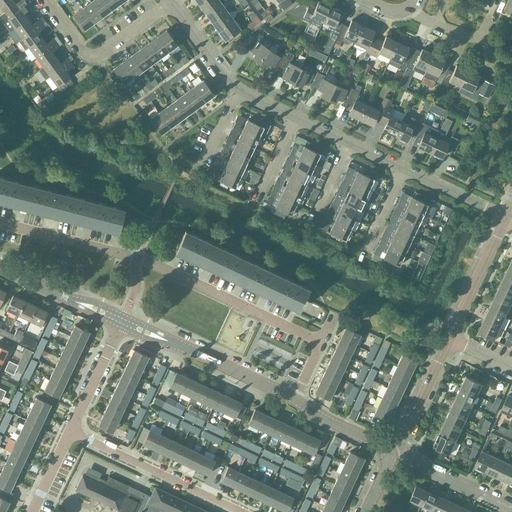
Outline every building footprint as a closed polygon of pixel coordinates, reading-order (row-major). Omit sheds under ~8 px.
[(0,0),(0,8),(3,14),(16,4),(12,0),(0,0)] [(111,10),(102,0),(94,0),(91,2),(102,17),(111,10)] [(119,4),(116,0),(102,0),(111,10),(119,4)] [(218,0),(207,0),(200,6),(206,15),(221,4),(218,0)] [(511,0),(508,0),(503,10),(511,14),(511,0)] [(309,21),(311,17),(323,22),(331,6),(319,1),(316,7),(310,4),(303,18),(309,21)] [(102,17),(91,2),(83,9),(93,23),(102,17)] [(259,3),(254,6),(258,11),(262,7),(259,3)] [(16,4),(3,14),(0,16),(0,17),(3,22),(10,32),(12,31),(28,19),(24,13),(31,8),(27,4),(20,10),(16,4)] [(221,4),(206,15),(213,23),(228,13),(221,4)] [(306,6),(301,4),(294,8),(303,13),(306,6)] [(331,36),(336,38),(343,25),(337,22),(342,12),(331,6),(323,22),(329,25),(328,29),(333,32),(331,36)] [(93,23),(83,9),(73,15),(84,30),(93,23)] [(260,14),(264,19),(268,15),(265,10),(260,14)] [(234,22),(228,13),(213,23),(219,32),(234,22)] [(255,13),(250,16),(253,21),(258,17),(255,13)] [(270,14),(264,19),(267,24),(274,19),(270,14)] [(32,25),(28,19),(12,31),(19,41),(42,24),(39,20),(32,25)] [(351,40),(356,42),(363,26),(351,21),(348,27),(343,25),(336,38),(349,44),(351,40)] [(234,22),(219,32),(226,41),(240,30),(234,22)] [(42,24),(19,41),(26,51),(29,48),(42,38),(38,33),(45,28),(42,24)] [(365,52),(366,52),(370,54),(371,55),(377,41),(372,38),(375,31),(363,26),(356,42),(353,46),(365,52)] [(157,37),(168,52),(177,45),(166,30),(157,37)] [(259,64),(269,50),(259,43),(261,40),(255,36),(246,48),(255,55),(252,59),(259,64)] [(168,52),(157,37),(148,44),(159,58),(168,52)] [(377,41),(371,55),(388,63),(390,58),(398,42),(386,37),(383,43),(377,41)] [(46,44),(42,38),(29,48),(36,58),(56,43),(53,39),(46,44)] [(337,40),(333,47),(338,49),(341,42),(337,40)] [(390,58),(388,63),(405,71),(412,57),(416,49),(415,49),(414,50),(409,47),(398,42),(390,58)] [(59,47),(56,43),(36,58),(43,67),(56,58),(52,52),(59,47)] [(159,58),(148,44),(140,50),(151,65),(159,58)] [(405,88),(414,70),(424,75),(434,55),(422,49),(421,51),(416,49),(412,57),(405,71),(398,85),(405,88)] [(151,65),(140,50),(131,57),(142,71),(151,65)] [(269,50),(259,64),(266,69),(269,64),(279,71),(285,59),(285,58),(281,55),(279,58),(269,50)] [(285,59),(279,71),(288,76),(286,80),(294,84),(303,64),(304,64),(296,60),(294,66),(290,64),(291,61),(294,56),(288,53),(286,58),(285,58),(285,59)] [(424,75),(424,76),(435,82),(435,80),(441,83),(448,69),(442,66),(445,60),(434,55),(424,75)] [(186,56),(181,60),(184,64),(189,61),(186,56)] [(131,57),(122,63),(133,78),(142,71),(131,57)] [(56,58),(43,67),(38,71),(45,81),(50,77),(70,62),(67,59),(60,64),(56,58)] [(70,62),(50,77),(57,87),(54,89),(58,94),(73,83),(69,78),(71,77),(66,72),(73,67),(70,62)] [(133,78),(122,63),(113,70),(124,84),(133,78)] [(316,70),(303,64),(294,84),(301,88),(303,83),(313,88),(319,74),(315,72),(316,70)] [(366,64),(363,70),(368,72),(371,66),(366,64)] [(321,74),(325,76),(329,67),(325,65),(321,74)] [(449,81),(461,87),(468,71),(456,65),(453,72),(448,69),(441,83),(447,86),(449,81)] [(187,68),(182,71),(186,76),(190,72),(187,68)] [(397,70),(392,81),(399,84),(403,74),(397,70)] [(182,71),(177,75),(181,79),(186,76),(182,71)] [(476,99),(482,85),(476,83),(479,76),(468,71),(461,87),(472,92),(470,97),(476,99)] [(272,86),(278,88),(283,77),(277,74),(272,86)] [(325,77),(319,74),(313,88),(323,92),(320,97),(328,100),(335,85),(323,80),(325,77)] [(203,80),(194,87),(205,102),(214,95),(203,80)] [(337,82),(335,85),(328,100),(335,104),(338,99),(347,104),(353,91),(354,90),(337,82)] [(194,87),(185,93),(196,108),(205,102),(194,87)] [(348,115),(360,121),(368,105),(361,102),(363,99),(358,96),(359,93),(354,90),(353,91),(347,104),(353,107),(348,115)] [(196,108),(185,93),(176,100),(187,115),(196,108)] [(52,94),(46,98),(49,102),(55,98),(52,94)] [(376,118),(382,121),(390,103),(391,100),(384,97),(381,104),(382,105),(379,111),(368,105),(360,121),(372,126),(376,118)] [(176,100),(168,106),(179,121),(187,115),(176,100)] [(382,121),(387,123),(383,131),(395,137),(402,122),(390,116),(394,109),(393,109),(394,105),(390,103),(382,121)] [(429,110),(446,118),(449,112),(432,104),(429,110)] [(168,106),(159,112),(170,128),(179,121),(168,106)] [(170,128),(159,112),(150,119),(161,134),(170,128)] [(410,134),(416,137),(422,123),(405,115),(402,122),(395,137),(406,143),(410,134)] [(479,125),(481,120),(473,117),(471,121),(479,125)] [(255,119),(253,123),(248,120),(243,130),(259,138),(263,140),(270,126),(255,119)] [(421,140),(417,148),(429,154),(436,138),(425,133),(428,126),(422,123),(416,137),(421,140)] [(279,137),(282,129),(277,127),(273,134),(279,137)] [(240,136),(238,140),(255,148),(259,138),(243,130),(240,136)] [(436,138),(429,154),(441,159),(445,151),(450,153),(456,140),(451,137),(448,143),(442,141),(443,138),(442,136),(439,134),(436,138)] [(232,144),(231,145),(232,145),(230,149),(233,151),(250,158),(255,148),(238,140),(236,146),(232,144)] [(302,151),(299,157),(316,164),(323,149),(309,142),(306,147),(304,146),(302,151)] [(233,151),(229,161),(245,168),(250,158),(233,151)] [(316,164),(299,157),(295,167),(311,175),(316,164)] [(245,168),(229,161),(224,171),(240,179),(245,168)] [(295,167),(290,177),(306,185),(311,175),(295,167)] [(366,170),(364,175),(358,172),(353,182),(370,190),(377,175),(378,175),(365,169),(366,170)] [(240,179),(224,171),(219,181),(235,189),(240,179)] [(253,173),(249,182),(256,185),(260,176),(253,173)] [(0,177),(0,201),(0,202),(0,203),(1,203),(0,204),(5,205),(5,204),(6,204),(6,203),(19,207),(25,184),(0,177)] [(290,177),(285,187),(301,195),(306,185),(290,177)] [(370,190),(353,182),(348,192),(365,200),(370,190)] [(25,184),(19,207),(33,210),(33,211),(33,212),(38,213),(39,212),(52,215),(58,193),(25,184)] [(301,195),(285,187),(280,197),(297,205),(301,195)] [(348,192),(344,203),(360,210),(365,200),(348,192)] [(58,193),(52,215),(66,219),(66,220),(66,221),(71,222),(71,221),(72,220),(86,224),(91,201),(58,193)] [(405,202),(403,206),(407,208),(423,215),(423,216),(431,220),(431,219),(430,219),(435,209),(429,206),(428,205),(430,200),(431,200),(415,193),(416,194),(414,198),(413,198),(412,197),(409,204),(405,202)] [(280,197),(275,208),(276,208),(273,214),(284,219),(287,213),(292,216),(297,205),(280,197)] [(125,210),(91,201),(86,224),(99,227),(99,228),(99,229),(104,230),(104,229),(104,230),(104,229),(119,232),(125,210)] [(344,203),(339,213),(355,220),(360,210),(344,203)] [(446,207),(444,213),(449,215),(452,210),(446,207)] [(407,208),(402,218),(418,225),(423,216),(423,215),(407,208)] [(331,221),(334,223),(350,231),(355,220),(339,213),(337,217),(333,216),(332,217),(333,217),(331,221)] [(394,226),(394,227),(397,228),(414,236),(418,225),(402,218),(400,223),(396,221),(395,222),(394,226)] [(334,223),(332,228),(329,234),(345,241),(350,231),(334,223)] [(397,228),(393,238),(409,246),(414,236),(397,228)] [(186,231),(176,253),(189,259),(189,260),(189,261),(193,263),(193,262),(194,262),(194,261),(207,267),(217,246),(186,231)] [(409,246),(393,238),(388,248),(404,256),(409,246)] [(217,246),(207,267),(220,273),(219,274),(220,274),(219,275),(224,277),(224,276),(225,276),(237,282),(248,260),(217,246)] [(383,258),(374,254),(372,260),(384,266),(387,261),(399,266),(404,256),(388,248),(383,258)] [(248,260),(237,282),(250,288),(251,289),(250,289),(254,291),(255,291),(256,290),(268,296),(279,275),(248,260)] [(419,263),(416,268),(423,271),(426,266),(419,263)] [(279,275),(268,296),(281,302),(281,303),(281,304),(285,306),(285,305),(286,305),(286,304),(300,310),(309,289),(279,275)] [(511,279),(505,276),(500,288),(511,293),(511,279)] [(511,303),(511,293),(500,288),(495,299),(511,307),(511,303)] [(18,315),(25,301),(13,296),(7,309),(18,315)] [(495,299),(489,311),(505,318),(511,307),(495,299)] [(25,301),(18,315),(30,320),(36,306),(25,301)] [(36,306),(30,320),(41,325),(48,312),(36,306)] [(505,318),(489,311),(484,322),(500,330),(505,318)] [(48,326),(54,329),(58,319),(53,317),(48,326)] [(0,321),(0,333),(8,337),(10,333),(0,328),(3,323),(0,321)] [(500,330),(484,322),(478,334),(494,341),(500,330)] [(70,336),(85,343),(90,332),(83,329),(77,326),(75,325),(70,336)] [(54,329),(48,326),(44,335),(49,338),(54,329)] [(341,339),(355,346),(360,335),(346,328),(341,339)] [(21,338),(10,333),(8,337),(19,343),(21,338)] [(70,336),(65,347),(79,354),(85,343),(70,336)] [(21,338),(19,343),(34,349),(36,344),(21,338)] [(38,347),(43,350),(48,341),(42,338),(38,347)] [(341,339),(336,350),(350,357),(355,346),(341,339)] [(385,340),(382,347),(387,350),(391,343),(385,340)] [(373,343),(369,352),(374,355),(379,346),(373,343)] [(43,350),(38,347),(34,357),(39,359),(43,350)] [(65,347),(60,358),(74,365),(79,354),(65,347)] [(382,347),(378,356),(383,359),(387,350),(382,347)] [(129,361),(143,368),(149,357),(134,350),(129,361)] [(336,350),(331,361),(345,367),(350,357),(336,350)] [(374,355),(369,352),(365,362),(370,364),(374,355)] [(397,366),(412,373),(417,362),(403,355),(397,366)] [(383,359),(378,356),(374,366),(379,368),(383,359)] [(60,358),(55,369),(69,375),(74,365),(60,358)] [(32,360),(28,369),(33,372),(38,362),(32,360)] [(287,368),(285,360),(278,361),(279,370),(287,368)] [(9,361),(7,366),(17,370),(23,373),(25,369),(9,361)] [(143,368),(129,361),(124,372),(138,379),(143,368)] [(345,367),(331,361),(325,371),(340,378),(345,367)] [(160,365),(156,374),(162,377),(166,367),(160,365)] [(363,365),(359,374),(364,377),(369,367),(363,365)] [(17,370),(7,366),(5,371),(14,375),(17,370)] [(412,373),(397,366),(392,377),(407,383),(412,373)] [(33,372),(28,369),(23,378),(29,381),(33,372)] [(69,375),(55,369),(50,379),(64,386),(69,375)] [(368,378),(373,380),(377,371),(372,369),(368,378)] [(340,378),(325,371),(320,382),(335,389),(340,378)] [(124,372),(119,383),(133,390),(138,379),(124,372)] [(176,373),(168,391),(174,394),(176,390),(181,392),(187,378),(176,373)] [(162,377),(156,374),(152,383),(157,386),(162,377)] [(364,377),(359,374),(355,383),(360,386),(364,377)] [(392,377),(387,387),(401,394),(407,383),(392,377)] [(466,377),(461,389),(477,397),(483,384),(466,377)] [(198,383),(187,378),(181,392),(191,397),(198,383)] [(373,380),(368,378),(363,387),(369,390),(373,380)] [(64,386),(50,379),(45,390),(59,397),(64,386)] [(335,389),(320,382),(315,393),(329,400),(335,389)] [(133,390),(119,383),(114,394),(128,400),(133,390)] [(198,383),(191,397),(189,403),(194,406),(197,400),(202,403),(209,388),(198,383)] [(159,385),(155,393),(161,395),(164,387),(159,385)] [(150,386),(146,396),(151,398),(156,389),(150,386)] [(353,386),(349,396),(354,398),(358,389),(353,386)] [(387,387),(382,398),(396,405),(401,394),(387,387)] [(202,403),(203,403),(201,407),(206,409),(208,405),(213,408),(220,393),(209,388),(202,403)] [(461,389),(455,400),(472,408),(477,397),(461,389)] [(362,390),(358,400),(363,402),(367,393),(362,390)] [(17,391),(13,400),(19,403),(23,393),(17,391)] [(231,398),(220,393),(213,408),(224,413),(231,398)] [(114,394),(109,404),(123,411),(128,400),(114,394)] [(151,398),(146,396),(142,405),(147,407),(151,398)] [(349,396),(345,405),(350,407),(354,398),(349,396)] [(500,418),(509,422),(511,416),(511,397),(509,396),(501,411),(503,412),(500,418)] [(497,397),(494,404),(499,406),(502,399),(497,397)] [(37,398),(32,409),(46,416),(51,404),(37,398)] [(162,407),(165,402),(156,398),(154,403),(162,407)] [(231,398),(224,413),(235,418),(242,404),(231,398)] [(382,398),(377,409),(391,416),(396,405),(382,398)] [(19,403),(13,400),(9,410),(14,412),(19,403)] [(363,402),(358,400),(353,409),(358,411),(363,402)] [(455,400),(450,411),(467,419),(472,408),(455,400)] [(171,412),(174,406),(165,402),(162,408),(171,412)] [(123,411),(109,404),(103,415),(118,422),(123,411)] [(494,404),(491,411),(496,413),(499,406),(494,404)] [(174,406),(171,412),(181,416),(183,411),(174,406)] [(136,417),(141,420),(146,410),(140,408),(136,417)] [(46,416),(32,409),(26,419),(41,426),(46,416)] [(391,416),(377,409),(372,420),(386,427),(391,416)] [(259,429),(266,415),(255,410),(248,424),(259,429)] [(167,421),(170,415),(161,411),(158,417),(167,421)] [(450,411),(445,423),(461,430),(467,419),(450,411)] [(193,422),(196,417),(186,412),(184,418),(193,422)] [(7,413),(3,422),(8,424),(12,415),(7,413)] [(118,422),(103,415),(98,426),(113,433),(118,422)] [(179,420),(170,415),(167,421),(177,425),(179,420)] [(266,415),(259,429),(270,435),(277,420),(266,415)] [(141,420),(136,417),(132,426),(137,429),(141,420)] [(196,417),(193,422),(202,426),(205,421),(196,417)] [(26,419),(21,430),(36,437),(41,426),(26,419)] [(288,425),(277,420),(270,435),(281,440),(288,425)] [(486,420),(483,427),(488,429),(492,422),(486,420)] [(189,431),(191,425),(182,421),(180,427),(189,431)] [(8,424),(3,422),(0,427),(0,431),(4,434),(8,424)] [(215,432),(217,427),(208,422),(205,428),(215,432)] [(445,423),(440,434),(456,442),(461,430),(445,423)] [(191,425),(189,431),(198,435),(201,430),(191,425)] [(288,425),(281,440),(292,445),(298,430),(288,425)] [(500,426),(498,431),(505,435),(507,429),(500,426)] [(226,431),(217,427),(215,432),(224,437),(226,431)] [(488,429),(483,427),(480,434),(485,436),(488,429)] [(131,441),(135,432),(130,429),(126,439),(131,441)] [(153,449),(160,435),(149,429),(142,444),(153,449)] [(36,437),(21,430),(16,441),(31,448),(36,437)] [(309,436),(298,430),(292,445),(302,450),(309,436)] [(204,431),(201,437),(210,441),(213,436),(204,431)] [(491,433),(489,438),(496,441),(498,436),(491,433)] [(231,434),(229,438),(229,439),(235,442),(238,437),(231,434)] [(434,446),(450,454),(456,442),(440,434),(434,446)] [(160,435),(153,449),(164,455),(171,440),(160,435)] [(222,440),(213,436),(210,441),(220,446),(220,445),(222,440)] [(320,441),(309,436),(302,450),(313,455),(320,441)] [(243,439),(241,444),(250,449),(252,443),(243,439)] [(171,440),(164,455),(175,460),(182,445),(171,440)] [(220,445),(228,449),(230,444),(222,440),(220,445)] [(16,441),(11,452),(25,459),(31,448),(16,441)] [(252,443),(250,449),(259,453),(262,448),(252,443)] [(476,443),(472,450),(478,452),(481,445),(476,443)] [(332,444),(327,453),(333,455),(337,446),(332,444)] [(182,445),(175,460),(186,465),(193,450),(182,445)] [(245,458),(248,452),(239,448),(237,454),(241,456),(245,458)] [(271,459),(274,454),(265,449),(262,455),(271,459)] [(25,459),(11,452),(8,450),(6,455),(9,457),(6,463),(20,469),(25,459)] [(203,455),(193,450),(186,465),(196,470),(203,455)] [(472,450),(469,457),(474,459),(478,452),(472,450)] [(258,457),(248,452),(245,458),(246,458),(255,462),(258,457)] [(344,463),(359,470),(364,459),(350,452),(344,463)] [(483,452),(476,468),(487,473),(495,457),(483,452)] [(312,462),(318,465),(322,456),(316,453),(312,462)] [(283,458),(274,454),(271,459),(281,463),(283,458)] [(203,455),(196,470),(207,475),(214,460),(203,455)] [(326,456),(322,465),(327,468),(331,459),(326,456)] [(495,457),(487,473),(499,478),(506,463),(495,457)] [(261,458),(260,460),(258,464),(267,468),(269,462),(261,458)] [(293,469),(296,464),(286,460),(284,465),(293,469)] [(279,467),(269,462),(267,468),(277,472),(279,467)] [(20,469),(6,463),(1,473),(15,480),(20,469)] [(359,470),(344,463),(339,474),(354,481),(359,470)] [(511,465),(506,463),(499,478),(510,484),(511,479),(511,465)] [(296,464),(293,469),(302,474),(305,468),(296,464)] [(327,468),(322,465),(317,474),(322,477),(327,468)] [(232,486),(239,472),(238,471),(239,468),(235,466),(233,469),(228,466),(221,481),(232,486)] [(288,478),(291,472),(282,468),(280,474),(288,478)] [(151,497),(141,493),(140,495),(128,489),(129,487),(108,477),(106,482),(86,472),(84,477),(82,476),(75,490),(117,510),(116,511),(206,511),(155,488),(151,497)] [(239,472),(232,486),(243,491),(250,477),(239,472)] [(301,477),(291,472),(288,478),(298,483),(301,477)] [(15,480),(1,473),(0,475),(0,486),(10,491),(15,480)] [(354,481),(339,474),(334,484),(349,492),(354,481)] [(250,477),(243,491),(253,497),(260,482),(250,477)] [(311,487),(317,489),(321,480),(316,477),(311,487)] [(260,482),(253,497),(264,502),(271,487),(260,482)] [(349,492),(334,484),(329,495),(344,502),(349,492)] [(271,487),(264,502),(275,507),(282,492),(281,492),(282,488),(278,486),(277,490),(271,487)] [(420,506),(427,492),(415,486),(409,501),(420,506)] [(317,489),(311,487),(307,496),(312,498),(317,489)] [(425,511),(431,511),(432,511),(439,497),(434,495),(435,493),(429,490),(428,492),(427,492),(420,506),(426,509),(425,511)] [(282,492),(275,507),(286,511),(293,497),(282,492)] [(324,506),(336,511),(339,511),(344,502),(329,495),(326,494),(324,498),(327,499),(324,506)] [(0,497),(0,510),(2,511),(4,511),(10,502),(0,497)] [(445,511),(450,503),(439,497),(432,511),(445,511)] [(301,508),(307,511),(311,501),(306,499),(301,508)] [(450,503),(445,511),(459,511),(462,508),(450,503)]
